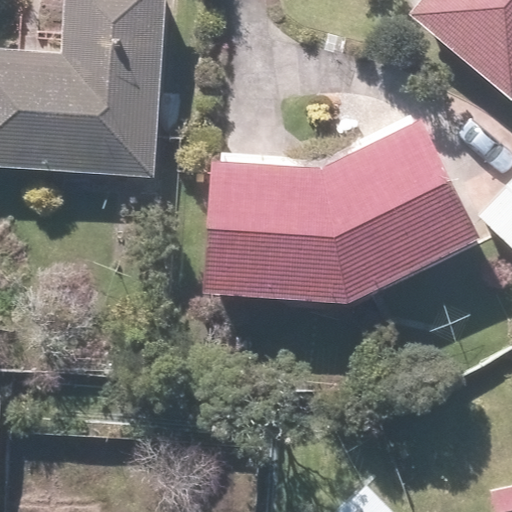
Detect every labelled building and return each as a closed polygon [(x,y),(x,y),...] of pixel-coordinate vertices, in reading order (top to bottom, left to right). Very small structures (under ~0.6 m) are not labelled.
[(75,0),(74,38),(0,36),(0,170),(174,174),(177,0),(75,0)] [(511,0),(422,0),(422,1),(511,81),(511,0)] [(221,283),(359,289),(491,228),(484,214),(436,113),(346,154),(274,150),(275,116),(251,115),(250,149),(227,149),(221,283)] [(511,187),(488,210),(511,235),(511,187)] [(0,511),(2,511),(9,385),(0,384),(0,511)] [(391,511),(367,485),(337,511),(391,511)]
